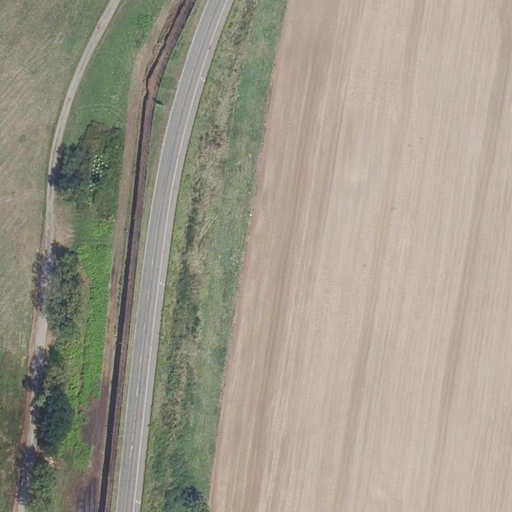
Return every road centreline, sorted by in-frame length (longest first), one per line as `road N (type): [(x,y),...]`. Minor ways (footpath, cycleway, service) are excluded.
road 1 (track): [(25,511),(55,160),(80,76),(121,0)]
road 2 (secondary): [(218,0),(160,203),(124,511)]
